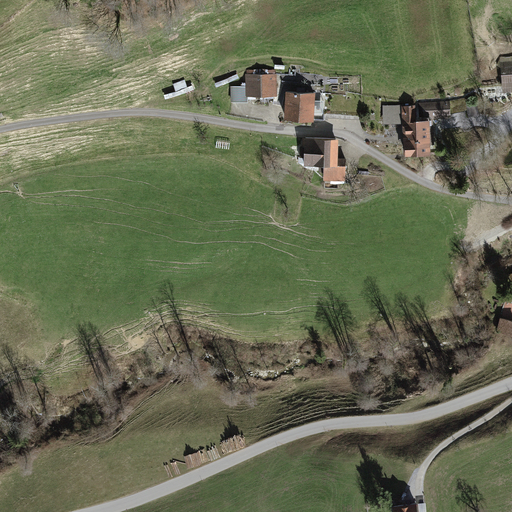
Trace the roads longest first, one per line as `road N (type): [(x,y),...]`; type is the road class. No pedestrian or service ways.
road 1 (unclassified): [(511,199),(421,181),(341,134),(143,116),(0,133)]
road 2 (residential): [(95,511),(315,428),(411,421),(511,385)]
